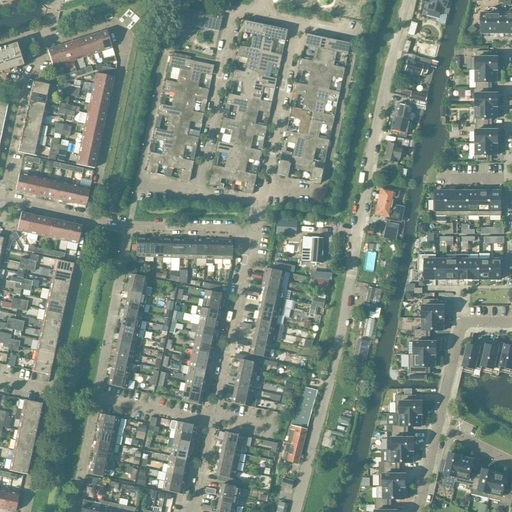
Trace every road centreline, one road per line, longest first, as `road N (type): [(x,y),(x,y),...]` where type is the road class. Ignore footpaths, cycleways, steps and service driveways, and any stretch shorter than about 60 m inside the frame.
road 1 (residential): [(294,511),(339,343),(373,138),(407,0)]
road 2 (residential): [(190,511),(255,229)]
road 3 (residential): [(260,16),(232,11),(194,190)]
road 4 (residential): [(262,200),(296,24)]
road 5 (residential): [(436,428),(460,325),(511,325)]
road 6 (residential): [(0,187),(40,51)]
road 7 (residential): [(127,227),(255,229)]
